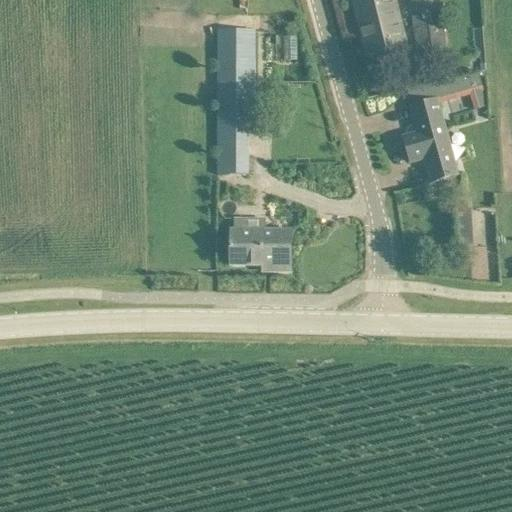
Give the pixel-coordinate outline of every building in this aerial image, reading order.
[(393,0),(352,0),(367,57),(406,47),(393,0)] [(408,0),(415,49),(444,45),(437,0),(408,0)] [(218,31),(218,155),(218,175),(248,175),(248,111),(254,111),(254,31),(218,31)] [(274,65),(260,65),(260,77),(274,77),(274,65)] [(407,91),(411,107),(437,100),(482,87),(478,74),(407,91)] [(437,100),(411,107),(419,134),(404,138),(411,163),(426,159),(433,183),(458,176),(437,100)] [(456,210),(458,247),(470,246),(468,210),(456,210)] [(273,272),(291,272),(291,232),(265,232),(265,220),(235,220),(235,232),(231,232),(231,266),(273,266),(273,272)]
